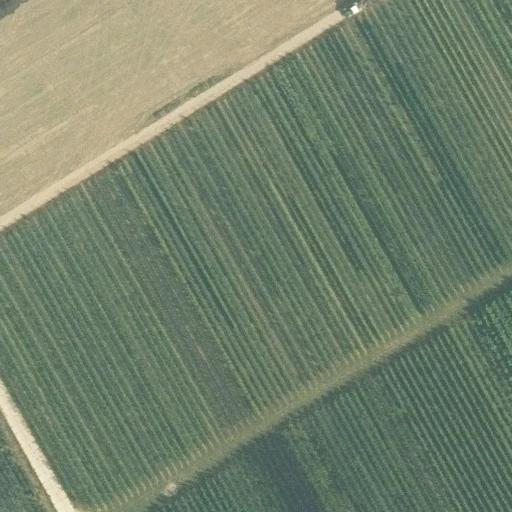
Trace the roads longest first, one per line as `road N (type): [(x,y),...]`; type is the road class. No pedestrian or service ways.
road 1 (track): [(129,511),(511,277)]
road 2 (track): [(0,388),(68,511)]
